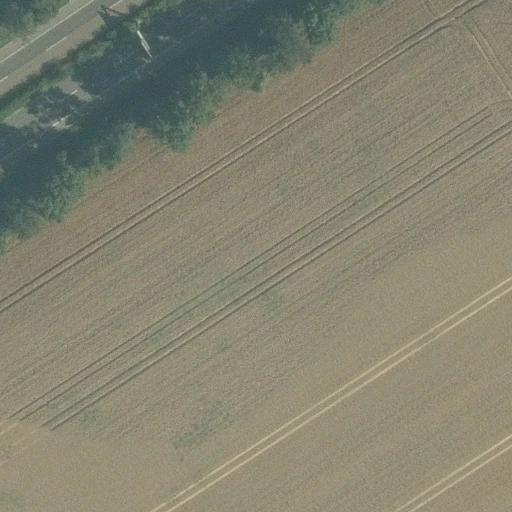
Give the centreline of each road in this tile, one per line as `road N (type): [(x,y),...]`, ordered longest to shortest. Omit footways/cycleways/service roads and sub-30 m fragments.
road 1 (motorway): [(0,146),(219,0)]
road 2 (motorway): [(128,0),(0,87)]
